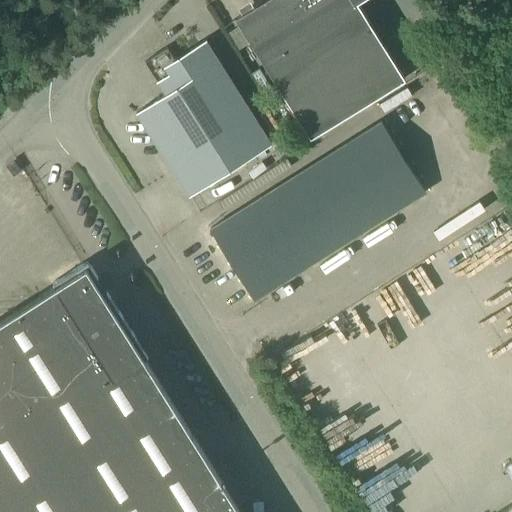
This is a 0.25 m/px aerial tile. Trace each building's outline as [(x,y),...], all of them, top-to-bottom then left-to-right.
[(263,0),(237,17),(312,137),(403,80),(356,4),(361,0),(263,0)] [(237,27),(229,32),(228,33),(239,49),(248,44),(237,27)] [(135,112),(188,196),(270,144),(245,104),(236,91),(205,41),(189,51),(192,55),(176,64),(166,48),(144,62),(164,94),(135,112)] [(252,100),(244,87),(236,91),(245,104),(252,100)] [(276,145),(284,139),(258,99),(250,104),(276,145)] [(209,229),(253,299),(423,192),(379,123),(209,229)] [(0,511),(239,511),(132,342),(135,340),(86,262),(52,284),(53,286),(0,319),(0,511)]
